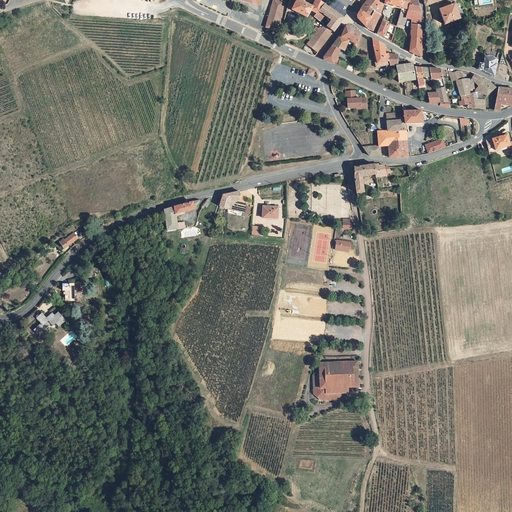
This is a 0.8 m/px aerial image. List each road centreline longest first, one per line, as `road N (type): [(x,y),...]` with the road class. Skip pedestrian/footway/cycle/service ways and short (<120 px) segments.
road 1 (tertiary): [(0,318),(26,311),(79,249),(140,214),(346,165)]
road 2 (residential): [(346,165),(370,315),(369,399)]
road 3 (tertiary): [(324,65),(431,108),(499,116)]
road 4 (tertiary): [(365,162),(432,157),(483,134),(499,116)]
road 5 (track): [(366,378),(511,353)]
road 6 (tertiary): [(183,0),(312,60)]
road 7 (track): [(454,511),(456,472),(377,453)]
